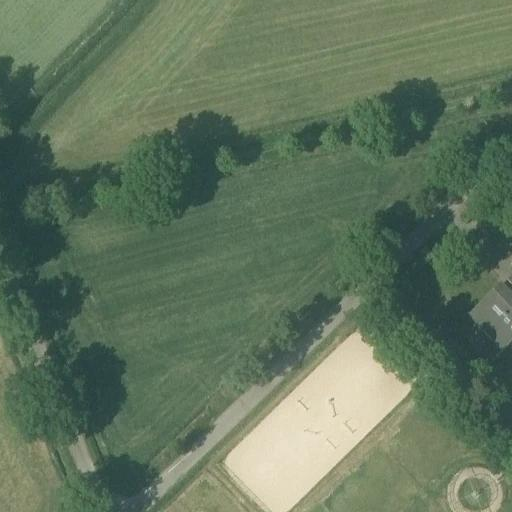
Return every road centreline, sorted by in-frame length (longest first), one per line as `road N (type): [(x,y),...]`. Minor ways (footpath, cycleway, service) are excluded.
road 1 (unclassified): [(132,511),(511,127)]
road 2 (track): [(0,209),(511,90)]
road 3 (unclassified): [(103,511),(0,257)]
